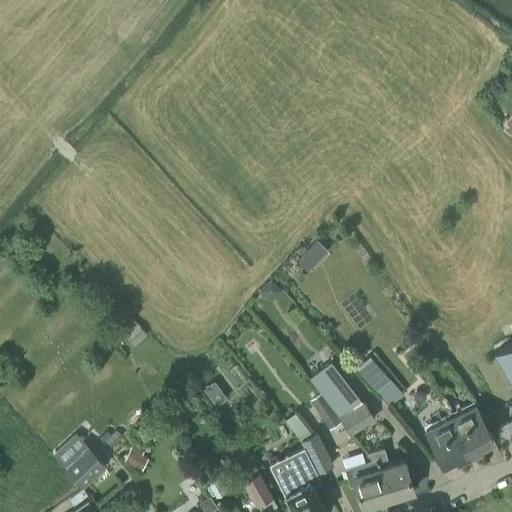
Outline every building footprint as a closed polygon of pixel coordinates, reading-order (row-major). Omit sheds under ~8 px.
[(133,320),(118,333),(130,346),(145,333),(133,320)] [(511,382),(511,337),(492,350),(511,382)] [(375,390),(389,377),(371,356),(356,369),(375,390)] [(336,415),(358,401),(325,363),(307,378),(319,391),(332,409),(336,415)] [(322,416),(332,409),(319,391),(310,397),(322,416)] [(339,417),(349,431),(373,416),(362,399),(358,401),(336,415),(338,418),(339,417)] [(449,416),(466,454),(480,447),(479,445),(491,439),(474,404),(449,416)] [(285,420),(299,438),(312,427),(298,410),(285,420)] [(466,454),(449,416),(424,428),(442,463),(453,457),(455,460),(466,454)] [(511,417),(503,422),(511,438),(511,417)] [(302,438),(318,471),(333,464),(317,431),(302,438)] [(64,462),(61,464),(79,483),(102,461),(85,442),(76,450),(65,439),(53,450),(64,462)] [(382,445),(366,450),(371,457),(374,456),(386,497),(412,489),(403,458),(387,463),(382,445)] [(295,446),(263,466),(293,511),(324,511),(304,482),(315,476),(295,446)] [(386,497),(374,456),(371,457),(343,466),(348,484),(353,482),(359,505),(386,497)] [(256,502),(270,494),(256,470),(241,478),(256,502)] [(196,500),(204,511),(220,511),(207,493),(196,500)] [(69,511),(94,511),(86,500),(69,511)]
